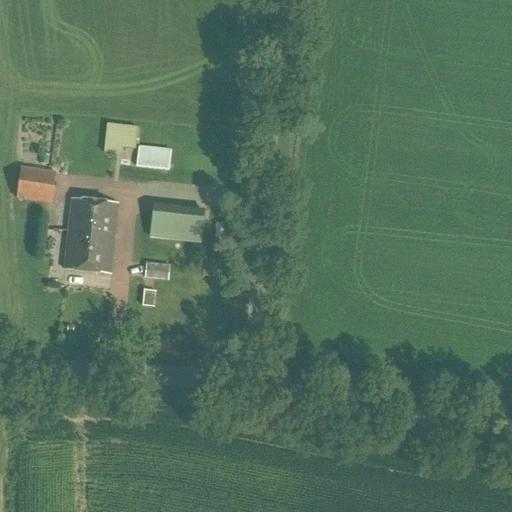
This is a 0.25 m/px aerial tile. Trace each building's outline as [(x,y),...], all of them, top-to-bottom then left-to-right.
[(135,150),(138,127),(106,123),(103,154),(120,156),(120,160),(130,161),(131,152),(123,151),(123,149),(135,150)] [(175,173),(176,151),(146,150),(144,171),(175,173)] [(50,204),(55,172),(20,167),(15,200),(50,204)] [(109,275),(117,205),(70,200),(63,270),(109,275)] [(199,245),(203,213),(153,208),(150,240),(199,245)] [(169,267),(147,265),(145,279),(167,281),(169,267)] [(156,293),(144,292),(142,307),(154,308),(156,293)]
